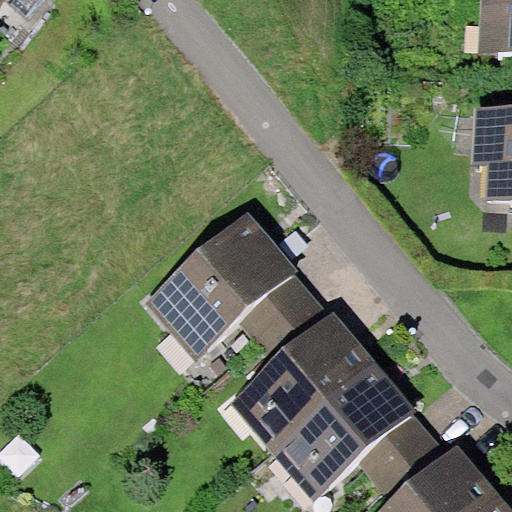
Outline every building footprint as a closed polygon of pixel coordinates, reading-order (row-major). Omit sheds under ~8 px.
[(511,0),(484,0),(481,59),(511,60),(511,0)] [(511,112),(476,110),(470,207),(511,209),(511,112)] [(248,220),(147,304),(198,364),(299,281),(248,220)] [(333,316),(235,403),(323,502),(421,415),(333,316)] [(506,511),(455,451),(381,511),(506,511)]
